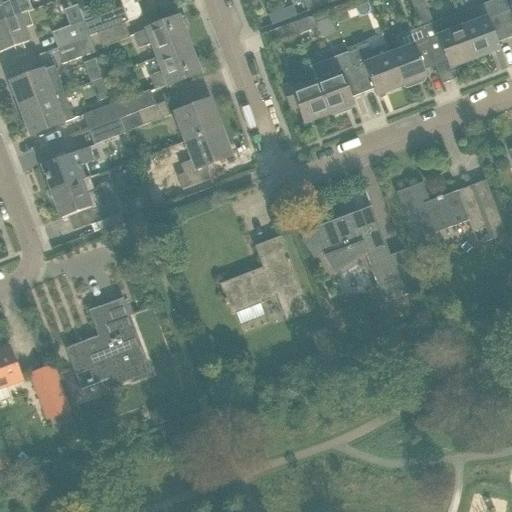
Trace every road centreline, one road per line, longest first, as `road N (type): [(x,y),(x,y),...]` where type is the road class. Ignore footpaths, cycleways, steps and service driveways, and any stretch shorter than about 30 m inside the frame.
road 1 (residential): [(212,0),(270,154),(294,174),(511,97)]
road 2 (residential): [(0,288),(17,281),(31,245),(0,161)]
